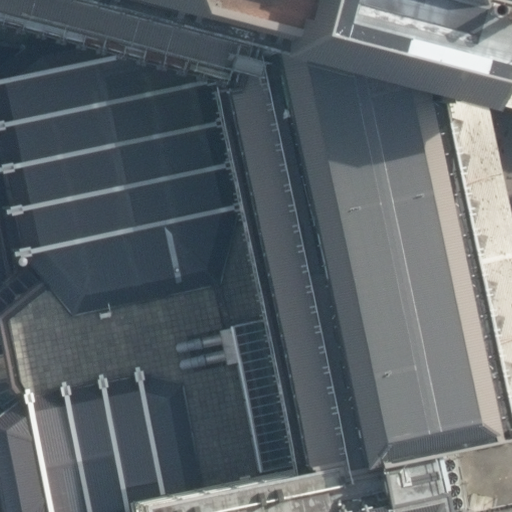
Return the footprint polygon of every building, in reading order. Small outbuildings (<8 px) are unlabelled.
[(218,326),(250,476),(305,465),(311,494),(352,484),(348,468),(408,453),(486,436),(484,426),(417,101),(245,57),(250,38),(104,0),(0,0),(0,31),(190,82),(236,322),(218,326)] [(460,97),(485,0),(104,0),(250,38),(245,57),(417,101),(456,112),(460,97)] [(511,0),(485,0),(460,97),(486,104),(511,110),(511,0)] [(115,511),(114,504),(250,476),(218,326),(236,322),(190,82),(0,31),(0,235),(7,266),(0,273),(0,511),(115,511)] [(456,112),(417,101),(484,426),(511,419),(511,229),(486,104),(460,97),(456,112)] [(418,511),(408,453),(348,468),(352,484),(311,494),(305,465),(250,476),(114,504),(115,511),(418,511)]
